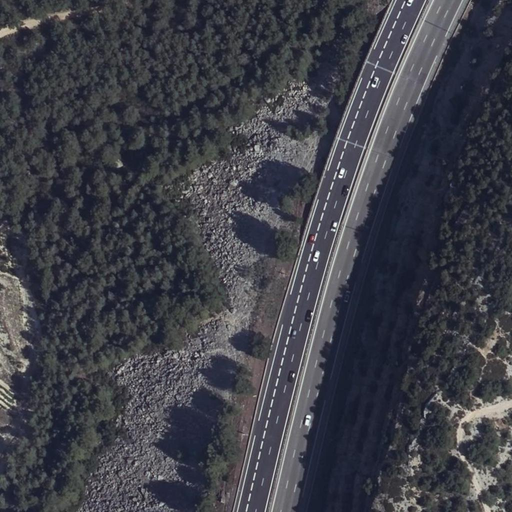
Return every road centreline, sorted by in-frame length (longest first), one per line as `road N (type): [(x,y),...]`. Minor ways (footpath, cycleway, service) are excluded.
road 1 (motorway): [(295,511),(350,280),(449,0)]
road 2 (motorway): [(411,0),(316,291),(265,511)]
road 3 (track): [(126,0),(0,34)]
